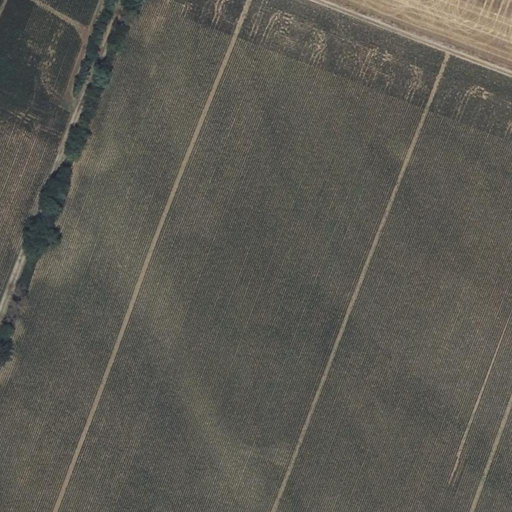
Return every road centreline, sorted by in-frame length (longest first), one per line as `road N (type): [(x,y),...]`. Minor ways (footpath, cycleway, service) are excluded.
road 1 (track): [(79,102),(0,310)]
road 2 (track): [(511,74),(315,0)]
